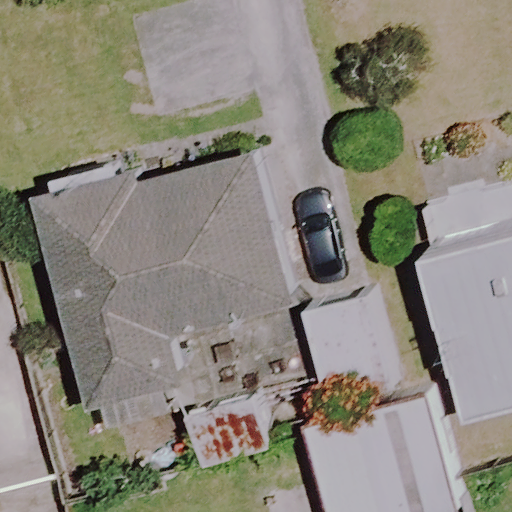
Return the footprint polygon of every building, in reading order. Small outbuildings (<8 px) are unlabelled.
[(274,118),(53,171),(104,380),(202,357),(190,309),(313,279),(274,118)] [(511,196),(449,212),(499,410),(511,406),(511,196)] [(376,290),(307,306),(328,400),(397,385),(376,290)] [(266,381),(180,399),(194,470),(281,453),(266,381)] [(443,511),(463,507),(436,390),(312,420),(334,511),(443,511)]
